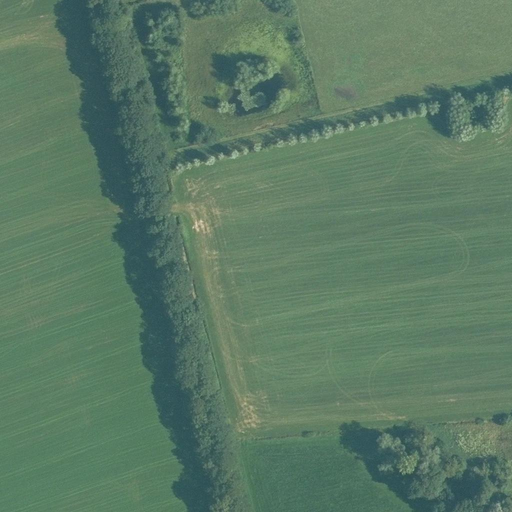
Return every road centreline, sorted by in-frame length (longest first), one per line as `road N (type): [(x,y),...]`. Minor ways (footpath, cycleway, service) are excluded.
road 1 (track): [(150,164),(240,511)]
road 2 (track): [(108,0),(150,164)]
